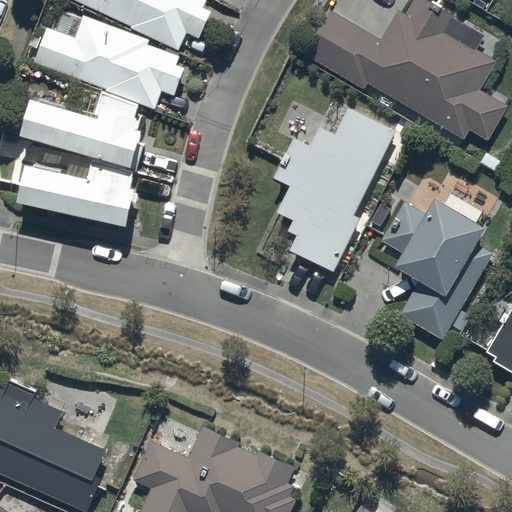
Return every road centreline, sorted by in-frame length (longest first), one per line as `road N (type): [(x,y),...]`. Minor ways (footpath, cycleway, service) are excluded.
road 1 (residential): [(175,290),(330,350),(511,457)]
road 2 (residential): [(270,0),(212,124),(175,290)]
road 3 (residential): [(0,248),(175,290)]
